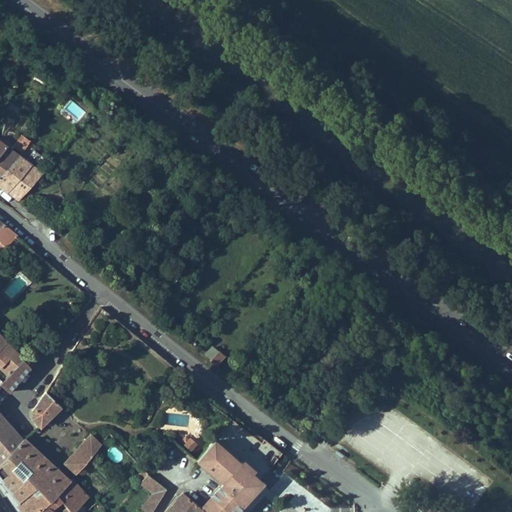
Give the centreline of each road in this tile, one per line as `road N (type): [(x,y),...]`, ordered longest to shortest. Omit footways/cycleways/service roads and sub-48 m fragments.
road 1 (primary): [(20,0),(511,365)]
road 2 (tertiary): [(105,290),(387,505)]
road 3 (residential): [(105,290),(17,407),(37,426)]
road 4 (tertiary): [(105,290),(0,205)]
